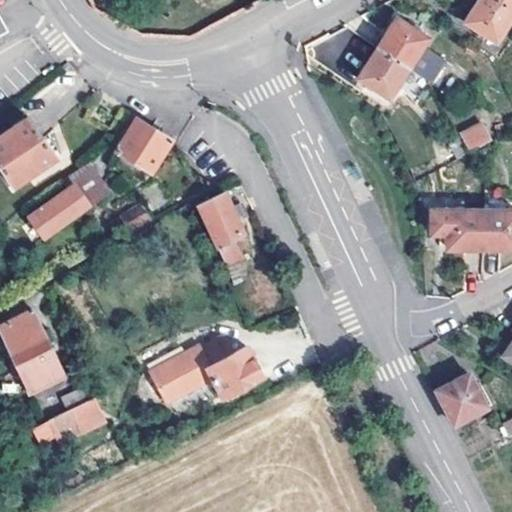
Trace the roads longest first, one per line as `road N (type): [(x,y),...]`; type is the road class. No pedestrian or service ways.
road 1 (tertiary): [(250,35),(373,302)]
road 2 (residential): [(373,302),(336,319),(309,304),(250,169),(214,142)]
road 3 (tertiary): [(250,35),(188,62),(151,63),(106,48),(61,0)]
road 4 (tertiary): [(383,335),(467,511)]
road 5 (residential): [(383,335),(441,320),(511,283)]
